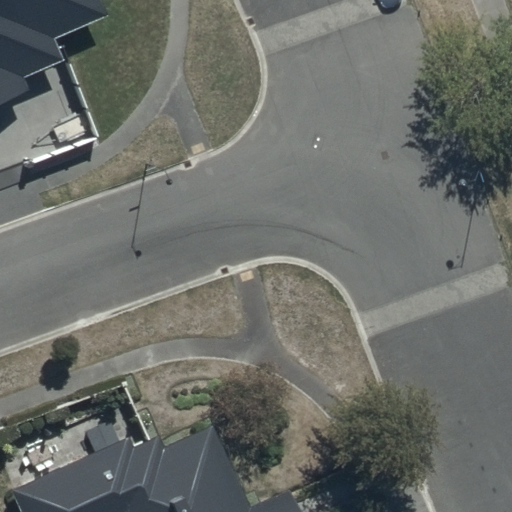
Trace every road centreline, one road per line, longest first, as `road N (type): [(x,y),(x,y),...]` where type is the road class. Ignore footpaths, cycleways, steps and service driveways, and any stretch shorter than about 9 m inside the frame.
road 1 (residential): [(380,150),(0,297)]
road 2 (residential): [(511,454),(380,150)]
road 3 (residential): [(380,150),(313,0)]
